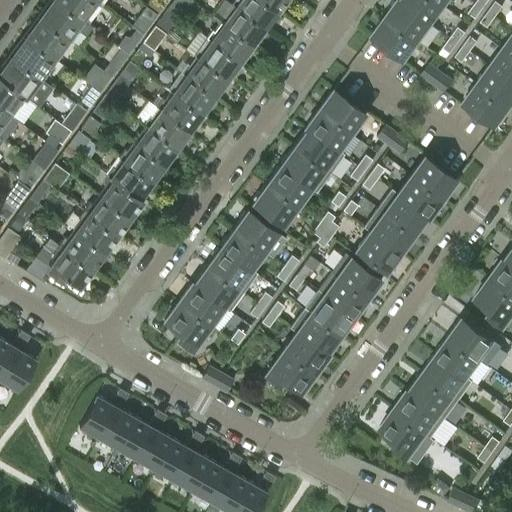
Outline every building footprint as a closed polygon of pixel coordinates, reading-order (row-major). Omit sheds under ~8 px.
[(56,0),(45,0),(35,14),(67,36),(74,26),(86,35),(92,26),(88,23),(80,17),(56,0)] [(56,0),(80,17),(88,23),(103,4),(97,0),(56,0)] [(162,0),(150,0),(147,4),(157,12),(165,2),(162,0)] [(172,0),(171,2),(181,10),(188,0),(172,0)] [(265,0),(232,0),(231,2),(235,5),(235,4),(265,26),(270,19),(272,20),(277,13),(276,10),(277,9),(265,0)] [(265,0),(277,9),(282,2),(285,3),(286,0),(265,0)] [(430,22),(400,0),(396,0),(385,16),(417,39),(430,22)] [(443,4),(437,0),(400,0),(430,22),(443,4)] [(495,15),(503,4),(496,0),(494,0),(488,9),(495,15)] [(475,1),(468,11),(475,17),(483,6),(475,1)] [(218,19),(222,23),(223,21),(252,43),(257,36),(260,37),(265,30),(264,28),(265,26),(235,4),(235,5),(228,14),(224,11),(218,19)] [(145,5),(131,24),(142,33),(156,14),(145,5)] [(155,24),(166,32),(177,16),(167,8),(155,24)] [(488,9),(480,20),(487,25),(495,15),(488,9)] [(52,56),(66,36),(35,14),(21,33),(52,56)] [(417,39),(385,16),(372,34),(404,57),(417,39)] [(211,29),(205,36),(239,61),(244,54),(246,55),(252,47),(251,44),(252,43),(223,21),(222,23),(215,32),(211,29)] [(166,32),(155,24),(142,42),(153,50),(153,49),(166,32)] [(457,41),(465,31),(458,25),(450,36),(457,41)] [(38,75),(52,56),(21,33),(7,52),(38,75)] [(122,39),(117,46),(120,47),(128,53),(139,38),(133,33),(126,42),(122,39)] [(511,33),(502,47),(511,54),(511,33)] [(469,50),(477,40),(470,34),(462,45),(469,50)] [(239,61),(205,36),(205,37),(210,40),(203,49),(199,46),(193,54),(197,57),(198,55),(227,77),(231,71),(234,71),(239,64),(238,62),(239,61)] [(450,36),(442,46),(449,52),(457,41),(450,36)] [(153,50),(142,42),(138,48),(154,60),(159,54),(153,49),(153,50)] [(462,45),(454,55),(461,61),(469,50),(462,45)] [(109,61),(106,65),(114,71),(128,53),(120,47),(109,61)] [(511,54),(502,47),(489,64),(511,81),(511,54)] [(24,94),(38,75),(7,52),(0,62),(0,76),(21,92),(24,94)] [(198,55),(197,57),(190,66),(186,63),(181,71),(185,74),(185,73),(214,94),(219,88),(221,89),(227,81),(226,79),(227,77),(198,55)] [(129,60),(117,75),(128,83),(139,68),(129,60)] [(438,68),(429,62),(421,73),(429,80),(438,68)] [(476,82),(509,106),(511,101),(511,81),(489,64),(476,82)] [(100,91),(114,71),(106,65),(91,85),(100,91)] [(434,83),(443,89),(451,78),(443,72),(434,83)] [(185,73),(185,74),(178,83),(173,80),(168,88),(172,91),(173,90),(202,111),(205,105),(209,106),(214,98),(213,96),(214,94),(185,73)] [(115,100),(128,83),(117,75),(105,93),(115,100)] [(0,106),(6,111),(21,92),(0,76),(0,106)] [(476,82),(463,100),(495,124),(509,106),(476,82)] [(88,106),(100,91),(91,85),(80,100),(80,101),(88,106)] [(351,131),(365,112),(332,88),(318,107),(351,131)] [(173,90),(172,91),(166,100),(161,96),(156,104),(160,107),(161,107),(189,128),(193,121),(197,122),(202,115),(200,112),(202,111),(173,90)] [(102,119),(115,100),(105,93),(92,111),(102,119)] [(75,102),(61,122),(72,130),(75,124),(86,110),(75,102)] [(0,106),(0,136),(3,138),(4,139),(18,120),(6,111),(0,106)] [(149,114),(144,121),(177,146),(181,139),(185,139),(189,132),(188,130),(189,128),(161,107),(160,107),(153,117),(149,114)] [(318,107),(304,126),(306,128),(307,127),(337,149),(338,149),(351,131),(318,107)] [(100,123),(89,115),(80,127),(91,135),(100,123)] [(54,118),(44,131),(48,134),(58,141),(61,143),(71,130),(54,118)] [(176,146),(177,146),(144,121),(143,122),(147,125),(140,134),(136,131),(131,139),(135,142),(136,141),(165,161),(169,155),(172,156),(177,149),(176,146)] [(384,141),(393,130),(384,123),(376,135),(384,141)] [(330,172),(344,153),(338,149),(337,149),(307,127),(306,128),(293,145),(330,172)] [(77,130),(68,143),(75,149),(74,150),(79,153),(89,139),(79,131),(77,130)] [(389,145),(398,151),(407,139),(398,133),(389,145)] [(45,141),(31,159),(36,163),(43,168),(57,150),(54,147),(45,141)] [(163,164),(165,161),(136,141),(135,142),(128,151),(124,148),(118,156),(122,159),(123,157),(152,179),(156,173),(159,174),(164,167),(163,164)] [(75,149),(67,143),(62,150),(70,156),(74,150),(75,149)] [(310,187),(316,191),(330,172),(293,145),(286,155),(284,154),(279,161),(281,162),(280,164),(310,186),(310,187)] [(357,164),(364,169),(372,159),(364,153),(357,164)] [(456,178),(423,155),(409,174),(442,197),(456,178)] [(111,165),(105,173),(107,175),(108,173),(140,196),(144,190),(146,191),(151,184),(150,182),(152,179),(123,157),(122,159),(118,156),(111,165)] [(61,168),(53,162),(41,179),(49,185),(61,168)] [(369,173),(376,178),(384,167),(377,162),(369,173)] [(29,188),(43,168),(36,163),(35,163),(21,183),(29,188)] [(297,205),(310,187),(310,186),(280,164),(278,166),(277,165),(272,171),(273,173),(266,182),(297,205)] [(357,164),(349,174),(356,180),(364,169),(357,164)] [(107,184),(99,195),(130,217),(137,206),(136,204),(141,198),(140,196),(108,173),(107,175),(103,181),(107,184)] [(369,173),(361,183),(369,189),(376,178),(369,173)] [(409,174),(397,191),(396,192),(426,214),(426,215),(428,217),(442,197),(409,174)] [(37,202),(49,185),(41,179),(29,196),(37,202)] [(266,182),(259,192),(258,191),(252,198),(254,199),(252,202),(283,224),(297,205),(266,182)] [(413,233),(426,215),(426,214),(396,192),(397,191),(391,187),(377,206),(413,233)] [(337,206),(345,195),(338,190),(330,200),(337,206)] [(4,198),(15,207),(19,202),(7,193),(4,198)] [(122,227),(130,217),(99,195),(92,204),(88,201),(82,209),(116,233),(120,227),(122,227)] [(24,219),(37,202),(29,196),(16,213),(24,219)] [(0,206),(10,213),(15,207),(4,198),(0,203),(0,206)] [(350,199),(342,209),(349,215),(357,204),(350,199)] [(369,230),(369,229),(399,251),(401,249),(403,251),(408,244),(406,242),(413,233),(377,206),(363,225),(369,230)] [(72,211),(64,221),(75,229),(106,251),(113,241),(111,240),(116,233),(82,209),(77,215),(72,211)] [(263,250),(277,231),(247,209),(245,212),(243,210),(238,217),(240,219),(233,228),(263,250)] [(326,226),(331,220),(334,216),(327,210),(319,221),(326,226)] [(16,229),(23,220),(16,214),(9,223),(16,229)] [(323,230),(330,236),(338,225),(331,220),(326,226),(323,230)] [(318,236),(323,230),(326,226),(319,221),(311,231),(318,236)] [(6,227),(0,235),(0,254),(4,257),(19,236),(7,226),(6,227)] [(233,228),(226,238),(224,236),(219,243),(221,245),(219,247),(250,269),(251,268),(263,250),(233,228)] [(63,235),(58,242),(91,266),(95,260),(98,261),(106,251),(75,229),(67,238),(63,235)] [(369,229),(369,230),(355,248),(386,270),(393,260),(395,261),(400,254),(398,253),(399,251),(369,229)] [(318,236),(315,241),(323,246),(330,236),(323,230),(318,236)] [(49,237),(44,244),(57,254),(48,266),(46,268),(62,279),(65,275),(78,284),(91,266),(58,242),(57,243),(49,237)] [(242,291),(256,272),(251,268),(250,269),(219,247),(218,248),(216,247),(211,254),(213,255),(206,265),(242,291)] [(283,264),(291,270),(298,259),(291,254),(283,264)] [(366,297),(373,287),(375,289),(380,281),(378,280),(380,278),(350,255),(336,275),(366,297)] [(504,259),(502,257),(488,277),(511,294),(511,265),(504,260),(504,259)] [(295,273),(303,279),(310,268),(303,263),(295,273)] [(283,264),(276,275),(283,280),(291,270),(283,264)] [(223,306),(228,310),(242,291),(206,265),(193,283),(223,305),(223,306)] [(295,273),(288,284),(295,289),(303,279),(295,273)] [(353,315),(354,313),(356,315),(361,308),(359,306),(366,297),(336,275),(323,292),(322,293),(353,315)] [(511,294),(488,277),(474,296),(492,308),(488,313),(503,324),(511,311),(511,294)] [(193,283),(191,281),(177,300),(210,324),(223,306),(223,305),(193,283)] [(323,292),(317,288),(303,307),(340,334),(346,324),(348,325),(353,318),(352,317),(353,315),(322,293),(323,292)] [(256,301),(264,307),(271,296),(264,291),(256,301)] [(177,300),(163,319),(181,332),(177,337),(192,348),(210,324),(177,300)] [(269,310),(276,315),(284,305),(276,300),(269,310)] [(256,301),(249,312),(256,317),(264,307),(256,301)] [(303,307),(289,326),(295,331),(296,330),(326,352),(327,351),(340,334),(303,307)] [(269,310),(261,321),(268,326),(276,315),(269,310)] [(479,357),(493,338),(463,316),(461,318),(459,317),(454,324),(456,325),(449,335),(479,357)] [(245,333),(237,327),(230,338),(237,343),(245,333)] [(20,329),(16,336),(25,342),(30,334),(20,329)] [(296,330),(295,331),(282,348),(314,372),(328,353),(327,351),(326,352),(296,330)] [(449,335),(442,344),(440,343),(435,350),(437,351),(435,353),(465,375),(466,375),(479,357),(449,335)] [(0,336),(0,372),(16,346),(11,343),(0,336)] [(16,336),(11,343),(16,346),(21,349),(25,342),(16,336)] [(16,346),(0,372),(0,378),(17,388),(35,358),(21,349),(16,346)] [(282,348),(265,373),(280,384),(283,379),(301,391),(314,372),(282,348)] [(458,398),(472,379),(466,375),(465,375),(435,353),(434,355),(432,354),(427,361),(429,362),(422,372),(458,398)] [(218,369),(208,364),(201,376),(211,382),(218,369)] [(445,416),(458,398),(422,372),(409,389),(408,390),(445,416)] [(225,390),(232,378),(223,373),(216,385),(225,390)] [(119,387),(115,394),(124,399),(128,392),(119,387)] [(409,389),(407,388),(393,407),(426,431),(425,432),(430,436),(445,416),(408,390),(409,389)] [(94,395),(78,424),(98,435),(115,404),(110,401),(95,393),(94,395)] [(115,394),(110,401),(115,404),(120,407),(124,399),(115,394)] [(115,404),(98,435),(116,446),(134,415),(120,407),(115,404)] [(393,407),(379,426),(396,439),(393,444),(408,455),(425,432),(426,431),(393,407)] [(156,408),(152,415),(162,421),(166,413),(156,408)] [(511,409),(510,409),(503,419),(510,424),(511,421),(511,409)] [(134,415),(116,446),(135,456),(153,425),(148,423),(134,415)] [(152,415),(148,423),(153,425),(158,428),(162,421),(152,415)] [(135,456),(154,467),(172,436),(158,428),(153,425),(135,456)] [(194,429),(190,437),(199,442),(204,435),(194,429)] [(485,446),(492,451),(499,440),(492,435),(485,446)] [(186,444),(172,436),(154,467),(173,478),(190,447),(186,444)] [(190,437),(186,444),(190,447),(195,449),(199,442),(190,437)] [(498,455),(505,460),(511,449),(505,445),(498,455)] [(485,446),(477,456),(484,461),(492,451),(485,446)] [(190,447),(173,478),(192,488),(209,457),(195,449),(190,447)] [(228,458),(237,463),(241,456),(232,451),(228,458)] [(498,455),(491,465),(498,470),(505,460),(498,455)] [(228,468),(224,465),(209,457),(192,488),(211,499),(228,468)] [(228,458),(224,465),(228,468),(233,470),(237,463),(228,458)] [(211,499),(230,509),(247,479),(233,470),(228,468),(211,499)] [(265,470),(261,477),(271,483),(275,475),(265,470)] [(254,511),(267,490),(247,479),(230,509),(234,511),(254,511)] [(464,491),(454,487),(448,500),(458,504),(464,491)] [(469,494),(463,507),(473,511),(479,498),(469,494)]
